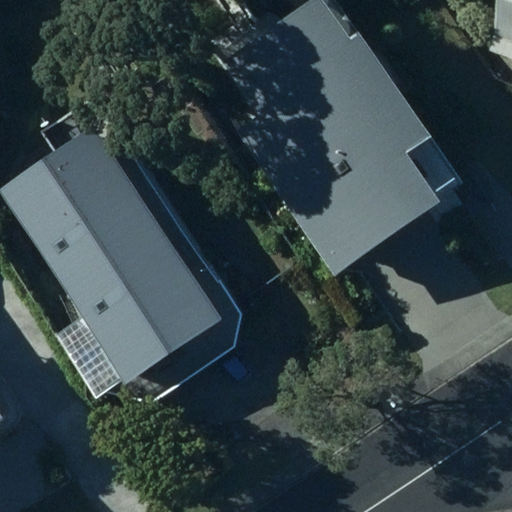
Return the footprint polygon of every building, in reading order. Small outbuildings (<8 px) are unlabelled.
[(324,0),(321,2),(321,1),(250,49),(276,88),(286,103),(263,119),(256,123),(341,248),(342,247),(354,264),(460,193),(423,139),(450,121),(382,19),(372,26),(354,0),(324,0)] [(511,18),(503,43),(511,46),(511,18)] [(0,113),(0,159),(16,160),(16,114),(0,113)] [(128,138),(31,205),(101,308),(70,329),(111,390),(143,368),(150,379),(247,312),(237,298),(253,287),(240,268),(224,278),(128,138)] [(0,425),(27,407),(0,368),(0,425)]
